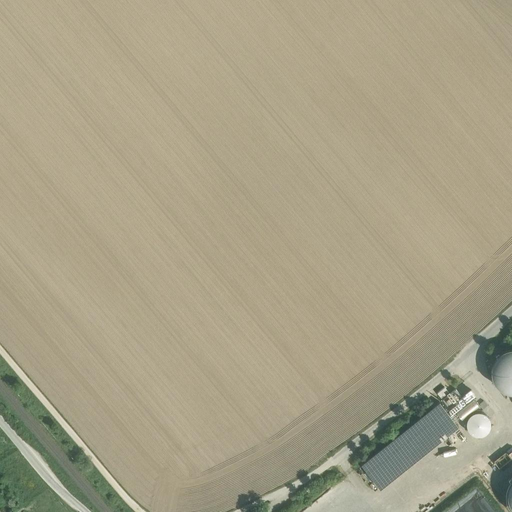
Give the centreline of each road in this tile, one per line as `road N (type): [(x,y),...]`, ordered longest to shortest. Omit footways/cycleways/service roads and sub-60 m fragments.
road 1 (unclassified): [(511,316),(339,459),(288,489)]
road 2 (track): [(139,511),(0,351)]
road 3 (unclassified): [(82,511),(0,423)]
